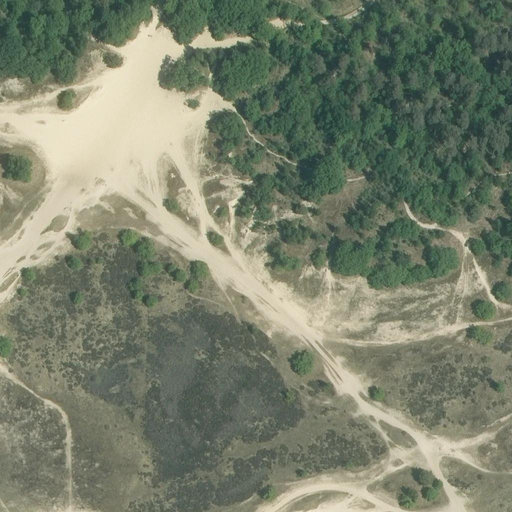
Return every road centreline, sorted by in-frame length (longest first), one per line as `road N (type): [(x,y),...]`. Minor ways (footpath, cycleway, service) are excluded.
road 1 (track): [(457,511),(419,439),(370,409),(209,257)]
road 2 (track): [(0,122),(91,165),(209,257)]
road 3 (track): [(129,114),(0,276)]
